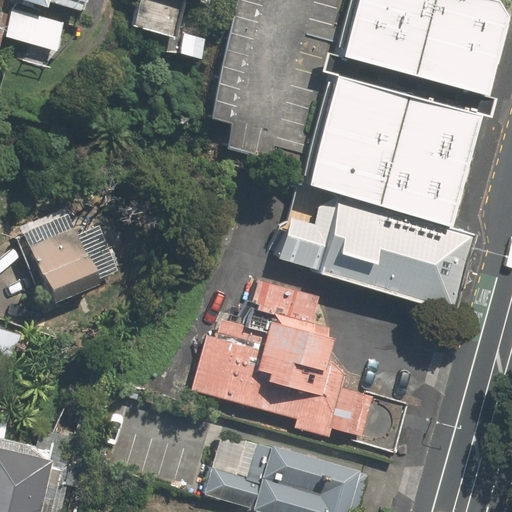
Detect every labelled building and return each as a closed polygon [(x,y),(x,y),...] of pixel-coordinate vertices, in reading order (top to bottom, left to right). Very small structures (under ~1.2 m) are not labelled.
[(86,0),(46,0),(84,10),(86,0)] [(207,0),(136,0),(129,26),(175,38),(186,0),(204,0),(208,1),(207,0)] [(352,0),(337,52),(475,92),(498,14),(490,0),(489,0),(352,0)] [(11,7),(4,34),(57,49),(64,22),(11,7)] [(185,33),(180,51),(199,56),(204,38),(185,33)] [(332,72),(300,182),(438,223),(471,112),(332,72)] [(303,187),(282,259),(452,308),(473,237),(303,187)] [(13,243),(38,313),(83,296),(57,227),(13,243)] [(344,371),(328,353),(333,332),(326,330),(328,325),(310,319),(317,292),(256,276),(243,323),(218,316),(213,334),(204,331),(198,355),(198,356),(189,386),(293,414),(291,425),(327,434),(330,424),(361,433),(372,393),(340,384),(344,371)] [(61,511),(68,485),(80,488),(84,469),(75,467),(82,438),(39,428),(35,445),(31,444),(31,443),(0,436),(0,511),(61,511)] [(357,465),(269,441),(269,443),(253,439),(244,474),(210,465),(202,492),(262,509),(273,511),(354,511),(366,472),(356,469),(357,465)]
